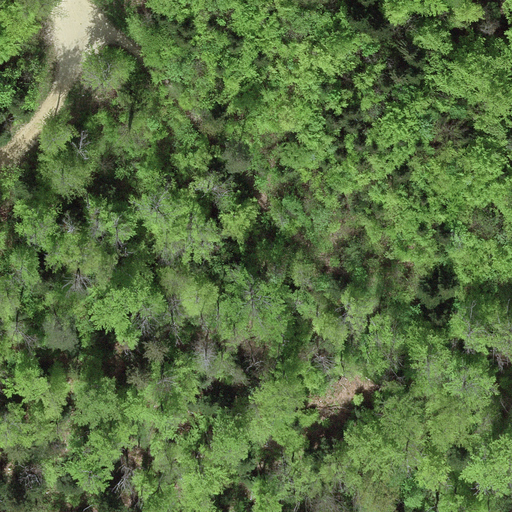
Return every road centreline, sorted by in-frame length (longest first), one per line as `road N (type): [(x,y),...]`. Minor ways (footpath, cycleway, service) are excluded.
road 1 (track): [(68,22),(136,53),(269,210),(342,269),(375,284),(420,287),(511,274)]
road 2 (track): [(0,163),(38,126),(57,87),(69,50),(59,0)]
